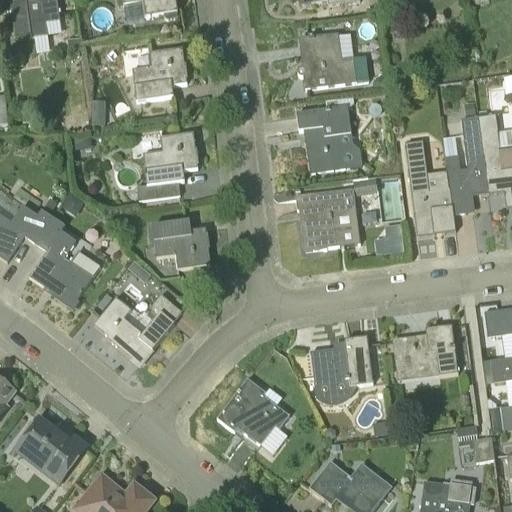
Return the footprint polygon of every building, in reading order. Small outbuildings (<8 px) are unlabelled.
[(56,0),(19,0),(20,5),(10,6),(14,43),(47,39),(44,21),(59,19),(56,0)] [(142,7),(144,21),(177,17),(175,0),(121,0),(123,9),(142,7)] [(359,5),(358,0),(300,0),(301,9),(327,5),(327,9),(359,5)] [(305,94),(368,87),(365,60),(341,63),(339,40),(313,44),(313,40),(308,41),(308,44),(300,45),(304,71),(300,72),(299,72),(298,73),(298,74),(297,75),(297,76),(297,77),(297,78),(297,79),(298,80),(298,81),(300,81),(301,82),(302,82),(303,81),(305,94)] [(80,41),(69,42),(70,56),(81,55),(80,41)] [(135,106),(153,104),(173,101),(172,91),(187,89),(182,53),(149,57),(150,70),(131,73),(135,106)] [(413,68),(389,70),(391,85),(414,83),(413,68)] [(373,85),(373,92),(384,91),(383,79),(376,80),(373,85)] [(511,80),(501,82),(503,97),(511,96),(511,80)] [(304,136),(311,177),(354,170),(362,169),(360,154),(351,148),(347,113),(353,106),(352,101),(326,105),(327,114),(296,119),(298,137),(304,136)] [(474,106),(464,107),(465,120),(475,119),(474,106)] [(104,129),(105,112),(92,112),(92,129),(104,129)] [(478,120),(488,198),(504,196),(505,208),(511,207),(511,149),(499,152),(495,118),(478,120)] [(446,174),(447,174),(453,219),(466,218),(465,214),(473,212),(472,200),(488,198),(478,120),(460,123),(466,173),(459,174),(457,159),(444,161),(446,174)] [(161,155),(142,158),(144,176),(143,176),(144,182),(145,182),(146,190),(137,191),(139,206),(180,200),(178,187),(184,186),(182,176),(197,174),(193,138),(160,142),(161,155)] [(453,219),(447,174),(446,174),(427,177),(422,145),(404,147),(414,221),(417,241),(455,236),(453,219)] [(375,182),(353,185),(354,200),(376,197),(375,182)] [(360,248),(357,228),(353,194),(295,202),(297,216),(301,215),(303,227),(300,228),(302,241),(303,241),(305,255),(322,253),(323,254),(326,254),(326,252),(360,248)] [(50,203),(43,213),(49,217),(56,207),(50,203)] [(24,241),(35,249),(53,222),(41,214),(37,220),(22,209),(10,226),(0,219),(0,262),(7,267),(24,241)] [(53,222),(35,249),(46,256),(29,281),(73,311),(93,281),(64,262),(75,246),(60,235),(64,230),(53,222)] [(174,260),(176,274),(210,269),(205,234),(190,235),(189,225),(169,228),(151,230),(156,262),(174,260)] [(141,272),(133,265),(127,273),(135,280),(141,272)] [(113,302),(106,296),(96,308),(103,314),(113,302)] [(181,316),(160,299),(151,311),(161,319),(140,343),(120,327),(130,314),(115,302),(93,329),(107,341),(106,342),(131,363),(132,361),(139,367),(145,360),(141,357),(147,350),(152,355),(174,328),(172,327),(181,316)] [(511,361),(511,312),(483,316),(486,338),(508,336),(511,361)] [(398,385),(457,377),(451,330),(425,334),(425,340),(393,344),(398,385)] [(345,352),(310,356),(315,403),(350,398),(349,390),(372,387),(366,341),(344,344),(345,352)] [(511,361),(489,363),(492,386),(511,383),(511,361)] [(279,434),(289,420),(263,400),(265,397),(247,383),(216,423),(234,437),(237,433),(260,450),(275,431),(279,434)] [(0,421),(8,412),(4,409),(14,395),(0,384),(0,421)] [(511,409),(500,411),(503,434),(511,432),(511,457),(506,458),(506,459),(511,458),(511,409)] [(12,457),(56,491),(86,452),(59,431),(55,436),(39,423),(12,457)] [(325,441),(330,443),(335,439),(334,433),(329,431),(324,434),(325,441)] [(473,443),(476,467),(493,464),(490,441),(473,443)] [(329,465),(308,493),(331,511),(337,503),(349,511),(373,511),(386,497),(355,473),(349,481),(329,465)] [(75,511),(147,511),(153,505),(139,493),(130,504),(101,480),(75,511)] [(449,489),(423,485),(419,511),(468,511),(469,508),(473,509),(476,491),(471,491),(472,486),(450,483),(449,489)]
